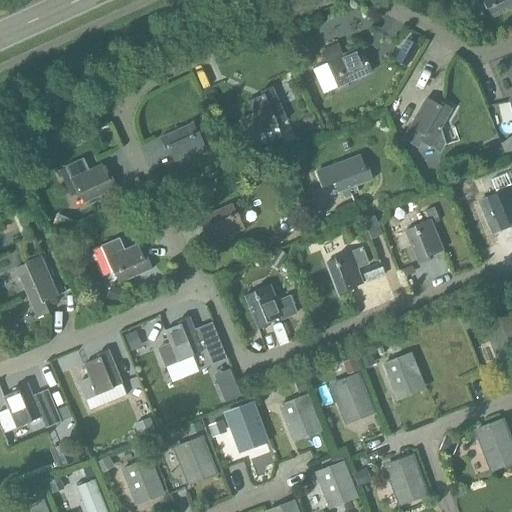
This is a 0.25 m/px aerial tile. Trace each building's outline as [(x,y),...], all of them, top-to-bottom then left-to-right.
[(511,0),(481,0),(485,10),(487,9),(491,19),(511,10),(511,0)] [(356,48),(342,54),(337,44),(321,52),(333,79),(334,78),(338,87),(372,73),(366,61),(363,62),(356,48)] [(276,125),(286,121),(272,87),(260,92),(261,96),(247,102),(253,115),(240,120),(249,139),(277,127),(276,125)] [(511,94),(508,101),(510,103),(498,106),(502,123),(511,120),(511,94)] [(425,99),(402,139),(418,148),(421,142),(440,153),(445,144),(440,130),(451,110),(440,104),(439,106),(425,99)] [(192,123),(159,138),(164,150),(168,148),(174,162),(205,149),(198,132),(197,133),(192,123)] [(368,168),(365,170),(360,156),(315,172),(321,188),(334,184),(338,194),(372,181),(368,168)] [(102,164),(89,170),(84,159),(65,167),(78,194),(79,194),(83,204),(117,189),(112,177),(108,178),(102,164)] [(495,193),(485,197),(500,232),(511,227),(510,223),(511,222),(511,184),(511,185),(495,192),(495,193)] [(203,230),(207,229),(213,243),(244,230),(237,214),(236,214),(231,204),(198,218),(203,230)] [(430,219),(413,226),(414,227),(404,231),(418,265),(430,260),(429,256),(443,250),(430,219)] [(119,239),(101,246),(113,273),(114,273),(118,283),(152,269),(147,257),(143,259),(137,244),(124,250),(119,239)] [(357,269),(368,265),(362,248),(334,258),(334,260),(324,263),(337,298),(349,293),(348,290),(363,284),(357,269)] [(43,302),(57,296),(40,256),(24,263),(25,265),(15,269),(36,319),(48,313),(43,302)] [(289,296),(276,301),(269,284),(253,291),(253,293),(244,297),(257,330),(270,325),(269,322),(280,318),(281,320),(296,314),(289,296)] [(511,355),(511,311),(482,323),(497,361),(511,355)] [(169,345),(158,349),(165,367),(176,363),(192,356),(192,355),(202,351),(189,318),(177,322),(178,326),(164,331),(169,345)] [(89,378),(78,383),(85,400),(89,411),(127,395),(122,384),(108,350),(97,355),(98,359),(83,365),(89,378)] [(427,389),(413,354),(382,365),(396,401),(427,389)] [(342,414),(369,403),(358,376),(331,387),(342,414)] [(47,391),(32,397),(27,384),(15,389),(16,392),(2,397),(8,413),(0,416),(0,424),(4,433),(28,424),(29,426),(44,421),(47,427),(59,422),(47,391)] [(279,406),(294,444),(322,433),(308,395),(279,406)] [(254,400),(224,411),(240,453),(270,442),(254,400)] [(511,464),(511,440),(504,418),(474,429),(490,473),(511,464)] [(217,475),(203,436),(173,448),(188,486),(217,475)] [(384,465),(385,468),(399,507),(428,496),(413,455),(384,465)] [(165,494),(152,458),(121,469),(135,506),(165,494)] [(359,499),(345,461),(314,473),(329,510),(359,499)] [(85,511),(106,511),(94,480),(76,488),(85,511)] [(14,510),(14,511),(49,511),(44,499),(14,510)] [(299,511),(296,500),(264,511),(299,511)]
